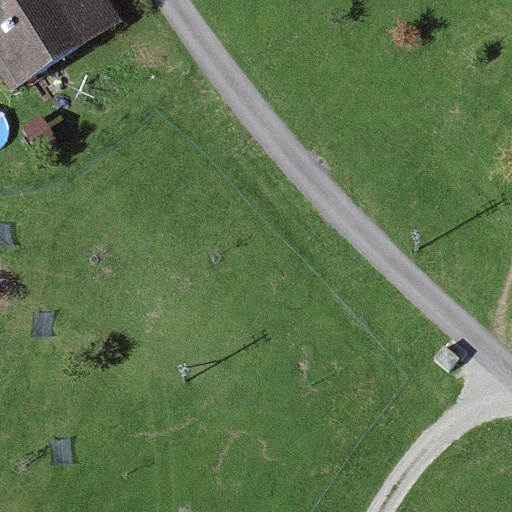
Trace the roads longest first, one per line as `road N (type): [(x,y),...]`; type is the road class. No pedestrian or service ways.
road 1 (unclassified): [(511,373),(283,146),(171,0)]
road 2 (unclassified): [(379,511),(397,478),(444,428),(511,391)]
